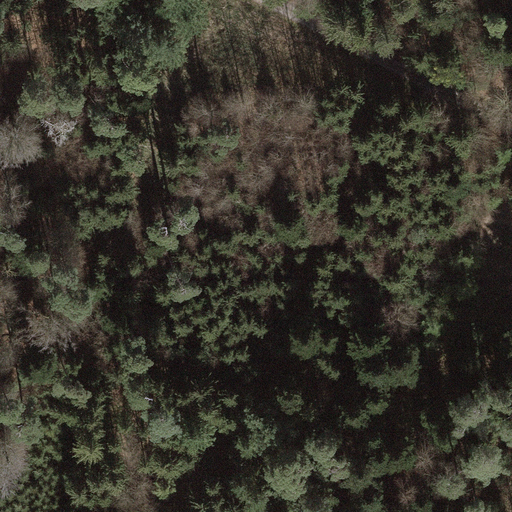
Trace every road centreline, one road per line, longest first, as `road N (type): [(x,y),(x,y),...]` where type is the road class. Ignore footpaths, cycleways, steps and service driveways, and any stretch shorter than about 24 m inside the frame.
road 1 (track): [(147,511),(152,418),(143,160),(158,95),(198,0)]
road 2 (track): [(275,0),(428,87),(511,124)]
